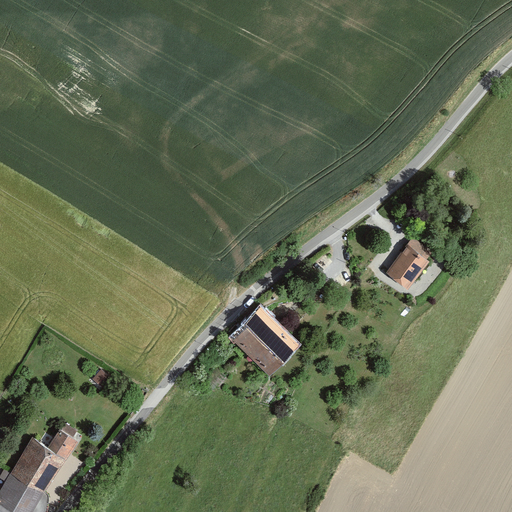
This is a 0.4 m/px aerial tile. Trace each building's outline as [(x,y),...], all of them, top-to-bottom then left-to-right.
[(408,246),(386,274),(406,289),(428,262),(408,246)] [(260,308),(231,338),(270,375),(299,345),(260,308)] [(110,379),(99,371),(92,380),(103,389),(110,379)] [(59,432),(50,447),(67,459),(77,443),(72,440),(76,433),(66,427),(63,432),(59,432)] [(67,459),(33,438),(11,475),(44,495),(67,459)] [(33,511),(44,495),(11,475),(0,492),(0,504),(12,511),(33,511)]
